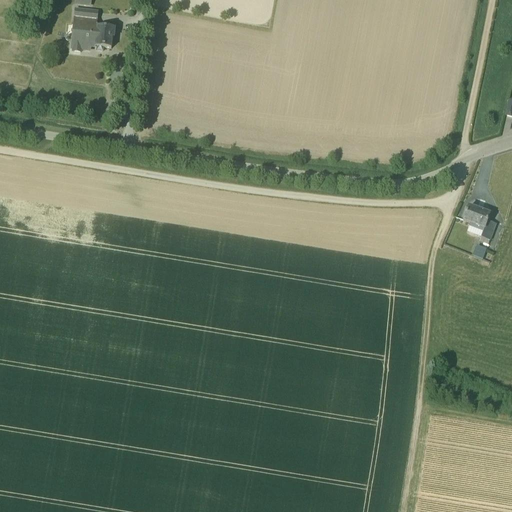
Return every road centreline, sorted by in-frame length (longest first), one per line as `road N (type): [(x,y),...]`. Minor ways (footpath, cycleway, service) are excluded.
road 1 (residential): [(511,144),(439,178),(393,186),(0,128)]
road 2 (track): [(494,0),(466,131),(468,161),(433,257),(403,511)]
road 3 (track): [(0,150),(230,187),(452,204)]
